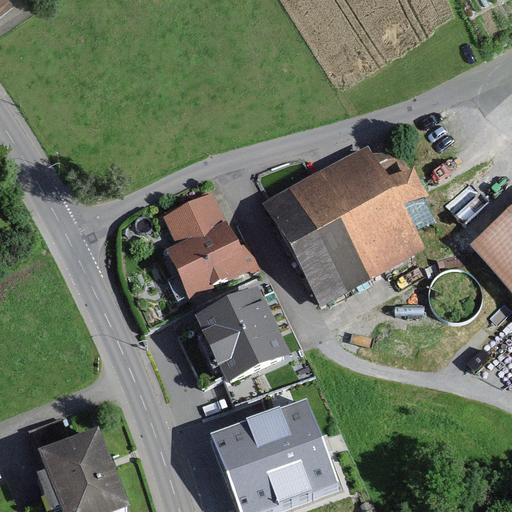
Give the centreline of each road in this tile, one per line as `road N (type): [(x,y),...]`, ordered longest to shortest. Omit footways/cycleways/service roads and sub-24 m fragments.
road 1 (unclassified): [(68,237),(223,167),(430,110),(511,66)]
road 2 (tertiary): [(68,237),(132,375),(180,511)]
road 3 (tertiary): [(0,123),(68,237)]
